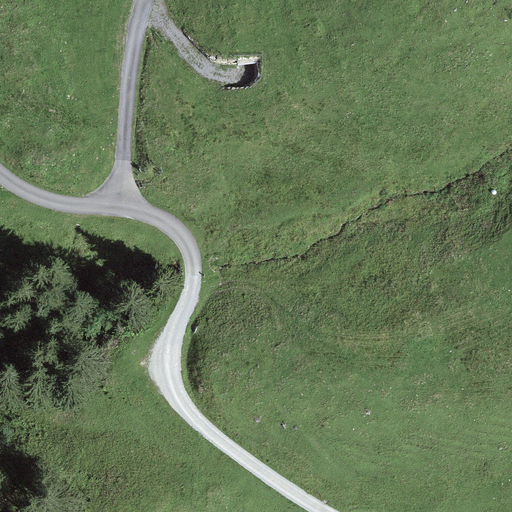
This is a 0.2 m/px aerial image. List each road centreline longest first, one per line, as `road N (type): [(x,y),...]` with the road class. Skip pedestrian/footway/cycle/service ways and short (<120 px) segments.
road 1 (track): [(117,205),(167,223),(192,250),(192,293),(172,362),(186,404),(239,454),(327,511)]
road 2 (track): [(145,0),(128,80),(117,205)]
road 3 (track): [(145,2),(207,69),(249,71)]
road 4 (track): [(0,173),(60,204),(117,205)]
